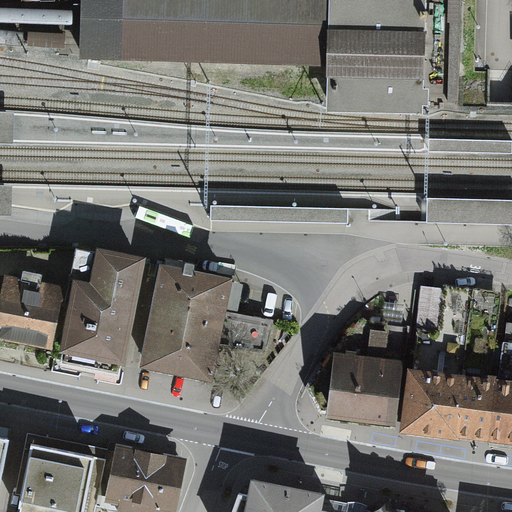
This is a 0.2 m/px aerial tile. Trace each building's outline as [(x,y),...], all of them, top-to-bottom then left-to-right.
[(334,0),(84,0),(84,17),(83,41),(83,55),(332,63),(334,0)] [(511,138),(511,137),(428,136),(428,148),(511,149),(511,138)] [(0,213),(17,214),(17,183),(0,182),(0,213)] [(511,196),(427,195),(427,219),(511,220),(511,196)] [(347,205),(211,202),(211,217),(347,220),(347,205)] [(140,262),(77,249),(67,300),(75,302),(63,361),(117,372),(140,262)] [(263,350),(268,325),(260,323),(261,317),(253,316),(252,322),(220,316),(227,281),(192,274),(194,264),(184,262),(183,266),(166,262),(164,268),(146,362),(208,375),(215,343),(263,350)] [(0,328),(0,333),(47,342),(58,289),(10,278),(0,328)] [(455,431),(471,291),(448,288),(446,290),(446,298),(422,295),(413,371),(412,371),(405,426),(455,433),(455,431)] [(490,435),(496,382),(497,376),(485,375),(495,295),(471,291),(455,431),(456,431),(490,435)] [(330,414),(392,422),(393,416),(391,416),(398,354),(383,352),(386,324),(360,321),(341,343),(332,356),(313,387),(322,408),(331,409),(330,414)] [(386,324),(383,352),(398,354),(405,354),(409,326),(386,324)] [(490,435),(490,438),(511,440),(511,343),(504,342),(499,382),(496,382),(490,435)] [(94,511),(106,458),(31,444),(17,511),(94,511)] [(160,511),(162,505),(171,507),(180,462),(108,447),(106,458),(94,511),(160,511)] [(334,511),(318,509),(321,493),(253,479),(250,495),(239,493),(232,511),(334,511)]
